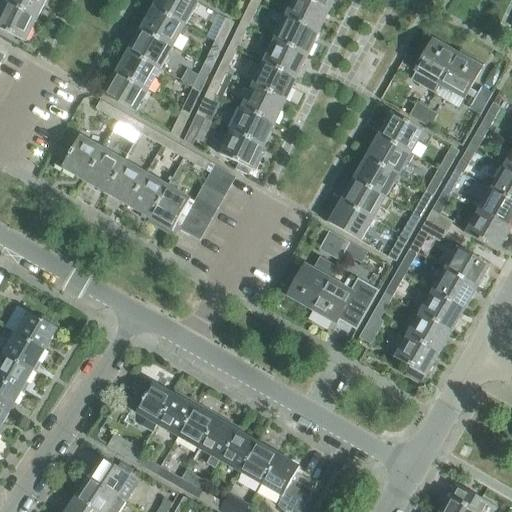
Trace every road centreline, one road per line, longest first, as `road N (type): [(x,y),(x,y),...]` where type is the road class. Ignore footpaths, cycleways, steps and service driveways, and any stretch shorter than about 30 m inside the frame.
road 1 (residential): [(410,468),(136,311)]
road 2 (residential): [(136,311),(18,511)]
road 3 (residential): [(136,311),(0,233)]
road 4 (residential): [(410,468),(477,353)]
